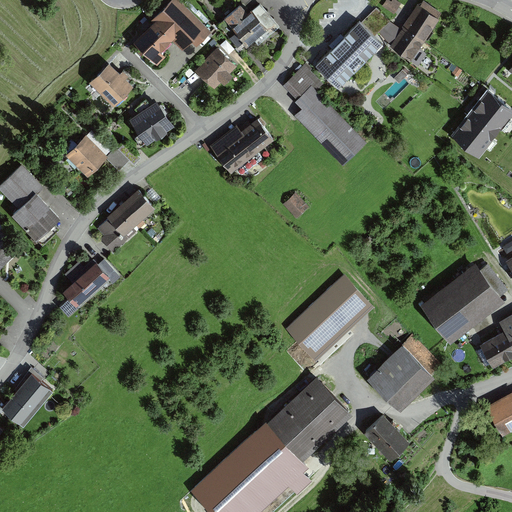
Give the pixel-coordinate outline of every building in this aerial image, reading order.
[(178,0),(175,0),(131,42),(154,66),(165,56),(159,51),(170,41),(179,51),(188,42),(193,48),(209,33),(178,0)] [(385,0),(382,5),(394,14),(402,3),(397,0),(392,0),(392,1),(390,0),(385,0)] [(235,32),(246,45),(268,26),(252,8),(248,11),(241,3),(224,17),(236,31),(235,32)] [(437,17),(417,4),(390,45),(411,58),(437,17)] [(362,21),(376,35),(391,20),(377,6),(362,21)] [(360,19),(316,64),(338,86),(382,42),(376,35),(362,21),(360,19)] [(235,66),(217,47),(194,68),(212,87),(235,66)] [(109,61),(89,81),(114,105),(134,85),(109,61)] [(312,68),(306,62),(283,84),(297,98),(296,99),(295,100),(302,107),(295,114),(296,115),(342,163),(343,164),(367,141),(317,90),(324,83),(310,70),(312,68)] [(451,132),(479,154),(511,112),(511,104),(488,86),(451,132)] [(157,98),(130,117),(148,143),(175,124),(157,98)] [(210,144),(231,171),(274,138),(258,117),(242,130),(237,124),(210,144)] [(86,131),(66,152),(88,174),(106,156),(108,153),(86,131)] [(125,140),(119,147),(130,158),(134,162),(141,156),(125,140)] [(108,153),(106,156),(119,169),(130,158),(119,147),(117,145),(108,153)] [(9,215),(34,241),(59,216),(37,194),(44,187),(22,164),(0,184),(0,190),(17,208),(9,215)] [(98,228),(104,235),(99,239),(113,253),(136,231),(131,226),(153,205),(138,190),(98,228)] [(295,216),(296,218),(309,206),(296,192),(283,204),(295,216)] [(1,228),(0,228),(0,268),(21,249),(1,228)] [(77,303),(110,273),(96,258),(86,267),(72,280),(63,288),(70,296),(77,303)] [(65,273),(72,280),(86,267),(79,260),(65,273)] [(421,303),(451,342),(506,300),(476,261),(421,303)] [(286,328),(316,359),(374,305),(345,273),(286,328)] [(59,305),(68,315),(79,306),(77,303),(70,296),(59,305)] [(504,332),(477,347),(488,367),(511,352),(511,314),(498,322),(504,332)] [(439,362),(413,335),(370,377),(396,404),(439,362)] [(50,390),(30,373),(0,409),(0,411),(19,428),(50,390)] [(351,410),(323,380),(272,428),(255,431),(194,488),(216,511),(253,511),(305,464),(300,458),(351,410)] [(511,390),(486,405),(503,435),(511,430),(511,429),(511,390)] [(409,440),(381,413),(361,433),(388,460),(409,440)]
